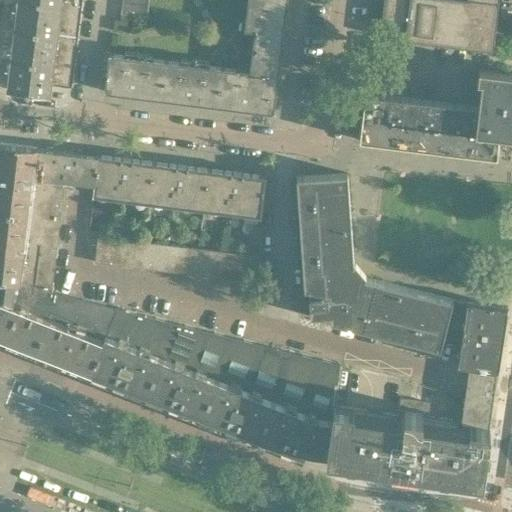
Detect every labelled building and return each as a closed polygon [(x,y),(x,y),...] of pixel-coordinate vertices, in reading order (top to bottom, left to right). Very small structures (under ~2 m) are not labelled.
[(81,0),(17,0),(14,29),(77,37),(81,0)] [(286,0),(247,0),(247,5),(285,9),(286,0)] [(383,0),(379,36),(492,50),(498,0),(383,0)] [(511,0),(509,0),(509,7),(501,6),(499,18),(511,19),(511,0)] [(147,17),(148,5),(122,2),(121,14),(147,17)] [(285,9),(247,5),(244,29),(254,30),(249,71),(250,72),(277,75),(285,9)] [(77,37),(14,29),(6,89),(50,94),(51,85),(71,87),(77,37)] [(165,60),(109,53),(104,91),(161,98),(165,60)] [(221,67),(165,60),(161,98),(217,105),(221,67)] [(277,75),(250,72),(249,71),(221,67),(217,105),(273,112),(277,75)] [(511,136),(511,72),(478,69),(477,81),(481,81),(478,106),(373,93),(373,89),(366,88),(366,92),(365,92),(359,140),(497,157),(498,146),(504,147),(505,136),(511,136)] [(0,211),(60,218),(65,180),(32,176),(37,148),(37,147),(0,142),(0,211)] [(93,183),(96,155),(83,154),(78,153),(37,148),(32,176),(65,180),(80,182),(93,183)] [(153,162),(98,155),(98,156),(96,155),(93,183),(94,183),(93,194),(149,201),(153,162)] [(209,169),(153,162),(149,201),(204,208),(209,169)] [(265,176),(209,169),(204,208),(260,215),(265,176)] [(446,326),(453,299),(365,277),(365,275),(355,263),(353,263),(347,173),(296,176),(304,290),(308,289),(310,316),(330,315),(331,321),(440,349),(446,326)] [(60,218),(0,211),(0,278),(52,285),(60,218)] [(110,238),(98,236),(95,262),(107,263),(110,238)] [(123,239),(110,238),(107,263),(120,265),(123,239)] [(135,241),(123,239),(120,265),(132,266),(135,241)] [(147,242),(135,241),(132,266),(144,268),(147,242)] [(160,244),(147,242),(144,268),(157,270),(160,244)] [(172,245),(160,244),(157,270),(169,271),(172,245)] [(185,247),(172,245),(169,271),(182,273),(185,247)] [(197,248),(185,247),(182,273),(194,274),(197,248)] [(210,250),(197,248),(194,274),(206,276),(210,250)] [(222,251),(210,250),(206,276),(219,277),(222,251)] [(234,253),(222,251),(219,277),(231,279),(234,253)] [(247,255),(234,253),(231,279),(244,280),(247,255)] [(260,256),(247,255),(244,280),(256,282),(260,256)] [(52,285),(0,278),(0,339),(33,353),(56,293),(51,292),(52,285)] [(474,280),(467,278),(465,285),(472,287),(474,280)] [(115,308),(56,293),(33,353),(90,375),(115,308)] [(497,370),(507,307),(467,302),(456,300),(453,299),(446,326),(449,327),(463,329),(458,363),(469,366),(469,367),(497,371),(497,370)] [(174,323),(115,308),(90,375),(145,396),(174,323)] [(232,337),(174,323),(145,396),(201,418),(232,337)] [(291,352),(232,337),(201,418),(257,440),(291,352)] [(340,364),(291,352),(257,440),(302,457),(305,450),(327,453),(334,404),(340,364)] [(497,371),(469,367),(467,378),(467,384),(461,423),(489,427),(495,383),(497,371)] [(482,478),(488,438),(489,427),(461,423),(427,418),(429,402),(401,398),(398,414),(334,404),(327,453),(326,456),(482,478)]
